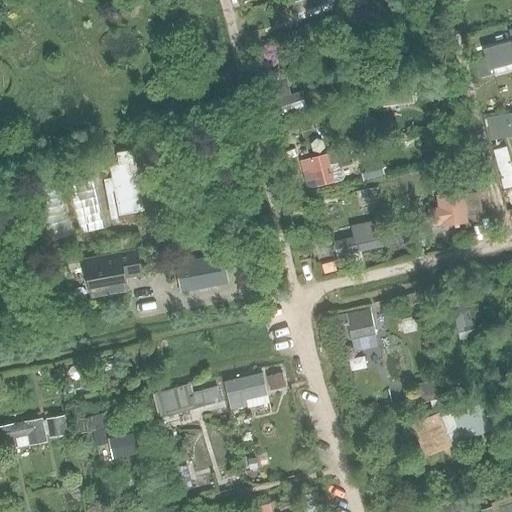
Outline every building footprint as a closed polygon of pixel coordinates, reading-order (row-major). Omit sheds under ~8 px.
[(330,0),(303,0),(291,4),(295,15),(331,3),(330,0)] [(325,31),(303,39),(311,61),(333,53),(325,31)] [(492,62),(511,58),(511,39),(488,45),(490,54),(481,56),(484,72),(494,70),(492,62)] [(271,120),(294,112),(290,100),(287,90),(273,95),(271,95),(273,101),(266,103),(265,103),(270,120),(271,120)] [(412,91),(380,95),(381,107),(413,103),(412,91)] [(488,137),(511,133),(508,112),(484,116),(488,137)] [(318,187),(335,182),(330,165),(331,165),(352,159),(350,149),(329,154),(327,154),(311,159),(310,160),(300,162),(305,182),(315,179),(317,187),(318,187)] [(133,150),(117,153),(119,165),(110,166),(119,216),(145,211),(136,162),(133,150)] [(103,213),(92,173),(75,178),(89,229),(108,224),(105,212),(103,213)] [(431,229),(442,227),(444,227),(466,223),(465,216),(481,214),(478,194),(462,196),(462,192),(438,196),(440,209),(428,211),(431,229)] [(364,264),(361,251),(383,246),(377,222),(352,228),(354,238),(334,243),(337,256),(347,254),(350,267),(364,264)] [(139,250),(85,260),(93,298),(129,291),(126,279),(143,275),(139,250)] [(229,284),(224,256),(177,264),(182,292),(229,284)] [(471,331),(476,330),(484,327),(483,323),(477,299),(469,301),(468,301),(451,306),(450,306),(457,335),(458,335),(470,331),(471,331)] [(352,340),(377,335),(370,309),(347,314),(346,314),(351,340),(352,340)] [(339,324),(347,322),(345,314),(337,316),(339,324)] [(69,371),(70,375),(72,378),(76,379),(80,377),(82,374),(81,370),(79,367),(75,366),(71,368),(69,371)] [(280,373),(268,376),(271,389),(283,386),(280,373)] [(263,375),(226,383),(231,408),(269,399),(263,375)] [(89,379),(62,386),(63,392),(91,386),(89,379)] [(424,384),(427,400),(437,398),(435,382),(424,384)] [(191,386),(159,394),(165,417),(196,409),(196,408),(221,402),(217,386),(200,391),(202,399),(195,401),(191,386)] [(440,413),(412,426),(427,458),(475,437),(476,438),(493,430),(482,404),(454,416),(453,413),(442,418),(440,413)] [(107,413),(75,421),(78,434),(110,427),(107,413)] [(46,441),(46,440),(50,439),(68,436),(65,416),(47,419),(42,421),(0,429),(0,446),(1,452),(23,447),(23,445),(46,441)] [(106,431),(92,434),(94,448),(108,445),(106,431)] [(132,434),(110,439),(114,459),(136,454),(132,434)] [(255,459),(248,460),(250,470),(257,469),(255,459)] [(188,463),(173,469),(180,487),(195,481),(188,463)] [(295,496),(282,499),(283,505),(296,502),(295,496)] [(511,511),(511,503),(501,508),(500,508),(500,511),(494,511),(493,508),(482,511),(481,511),(480,511),(511,511)]
